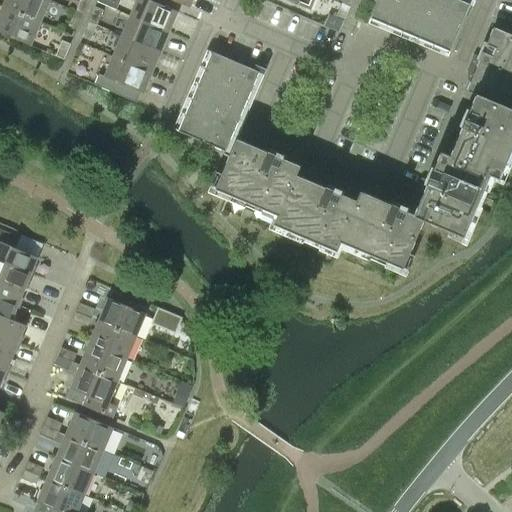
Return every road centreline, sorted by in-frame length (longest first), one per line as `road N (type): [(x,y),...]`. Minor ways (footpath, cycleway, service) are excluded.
road 1 (residential): [(0,481),(16,467),(35,415),(34,389),(82,270)]
road 2 (residential): [(436,66),(388,182),(314,151)]
road 3 (residential): [(291,45),(259,129),(314,151)]
